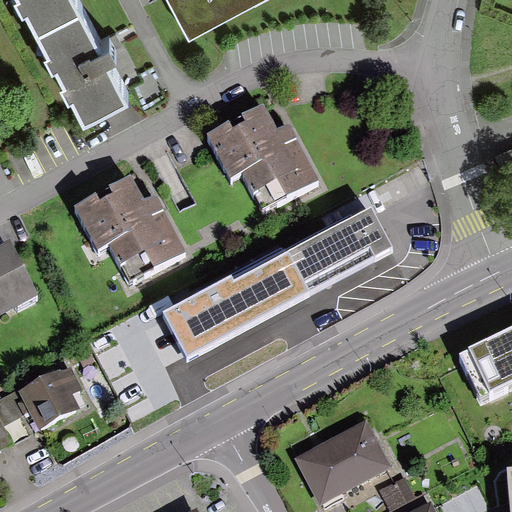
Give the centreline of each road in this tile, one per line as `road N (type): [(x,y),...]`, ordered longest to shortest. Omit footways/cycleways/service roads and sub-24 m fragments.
road 1 (residential): [(440,75),(309,60),(258,73),(0,213)]
road 2 (primary): [(498,272),(220,421)]
road 3 (residential): [(440,75),(451,147),(498,272)]
road 4 (primary): [(220,421),(53,511)]
